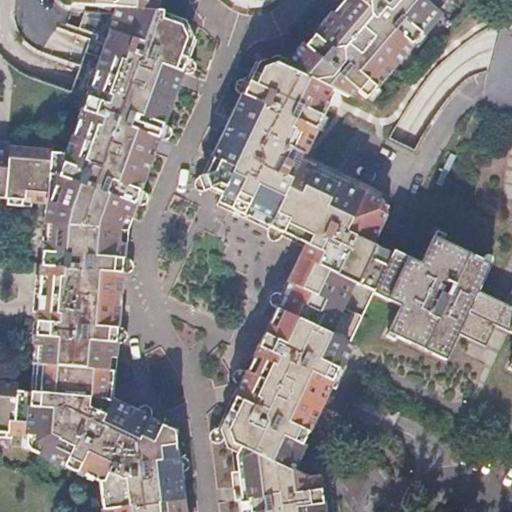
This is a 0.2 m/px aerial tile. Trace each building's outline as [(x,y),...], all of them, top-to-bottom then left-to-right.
[(353,0),(355,7),(346,17),(338,16),(294,67),(333,86),(336,87),(347,92),(358,86),(371,97),(381,85),(383,87),(393,77),(388,72),(415,40),(419,44),(429,33),(431,35),(441,23),(434,17),(448,0),(353,0)] [(119,15),(118,15),(67,151),(52,149),(52,146),(13,142),(10,168),(19,186),(42,188),(37,232),(51,256),(124,275),(128,276),(134,270),(134,265),(130,261),(125,261),(126,234),(137,205),(143,207),(147,205),(149,198),(147,193),(142,191),(151,165),(162,137),(167,139),(171,138),(174,129),(172,124),(167,122),(170,114),(186,69),(192,70),(196,68),(197,64),(197,58),(191,56),(197,43),(183,15),(169,7),(154,6),(120,4),(119,15)] [(205,168),(195,169),(194,172),(192,178),(192,181),(194,184),(197,186),(201,187),(204,186),(207,184),(213,170),(225,176),(220,188),(245,200),(271,212),(270,216),(270,219),(272,222),(275,224),(279,225),(283,223),(287,219),(308,229),(303,241),(288,271),(285,277),(283,276),(276,278),(274,283),(275,288),(278,292),(270,310),(275,311),(355,330),(372,294),(392,252),(378,245),(369,240),(387,204),(378,199),(382,190),(368,183),(349,174),(347,178),(339,174),(341,170),(317,158),(302,151),(333,86),(294,67),(276,59),(266,62),(256,64),(250,76),(245,76),(242,78),(239,80),(239,84),(240,87),(243,91),(205,168)] [(0,199),(22,201),(1,161),(0,158),(0,199)] [(0,386),(0,435),(24,437),(23,449),(97,485),(100,511),(179,511),(169,428),(107,398),(120,302),(124,275),(51,256),(37,232),(32,294),(24,393),(12,392),(12,388),(0,386)] [(393,250),(392,252),(372,294),(398,307),(384,334),(398,341),(447,353),(456,335),(470,342),(491,298),(476,291),(489,265),(461,252),(431,237),(419,262),(393,250)] [(511,288),(504,305),(493,328),(507,335),(511,324),(511,288)] [(497,302),(491,298),(470,342),(476,345),(484,348),(493,328),(504,305),(497,302)] [(333,511),(333,507),(339,506),(338,493),(331,493),(325,443),(304,432),(325,391),(355,330),(275,311),(255,355),(217,436),(235,446),(243,511),(333,511)]
